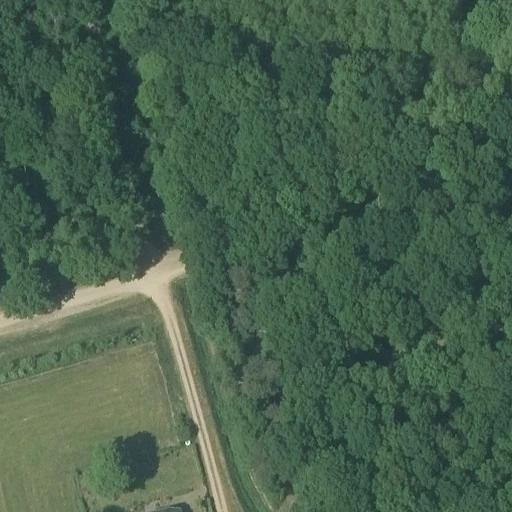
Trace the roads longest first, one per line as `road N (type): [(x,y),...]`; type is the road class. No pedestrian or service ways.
road 1 (track): [(150,271),(511,64)]
road 2 (track): [(85,0),(150,271)]
road 3 (track): [(219,511),(150,271)]
road 4 (track): [(150,271),(0,176)]
road 5 (track): [(0,316),(150,271)]
